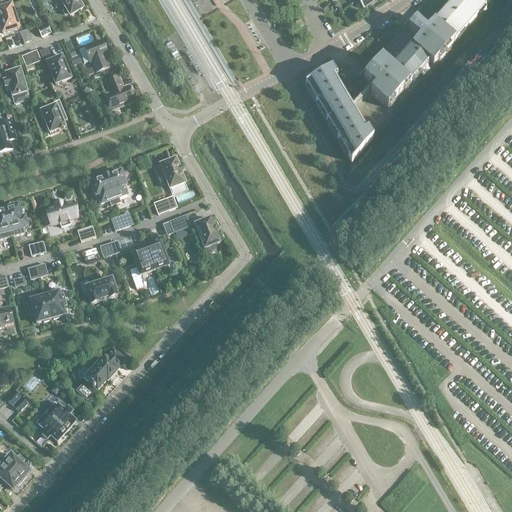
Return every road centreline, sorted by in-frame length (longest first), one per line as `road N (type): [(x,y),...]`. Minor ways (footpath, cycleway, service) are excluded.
road 1 (residential): [(55,466),(246,258),(214,200)]
road 2 (residential): [(0,273),(214,200)]
road 3 (residential): [(173,129),(107,19)]
